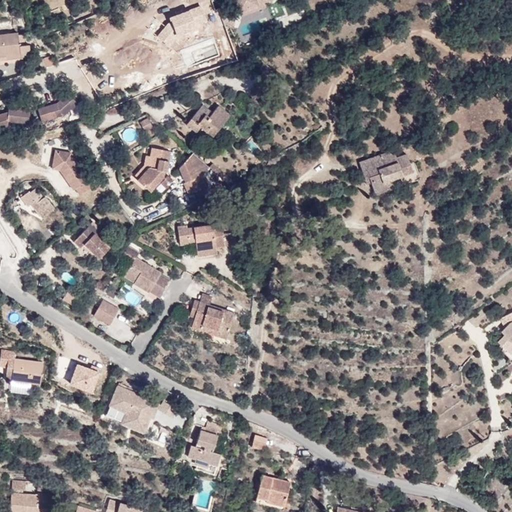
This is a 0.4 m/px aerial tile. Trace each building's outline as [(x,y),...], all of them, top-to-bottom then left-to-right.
[(265,1),(268,0),(234,0),(239,12),(240,11),(265,1)] [(267,7),(265,1),(240,11),(242,16),(267,7)] [(235,25),(228,5),(218,8),(225,28),(235,25)] [(19,46),(18,32),(0,34),(0,56),(6,55),(6,54),(20,52),(21,58),(31,57),(29,45),(19,46)] [(255,65),(261,59),(257,55),(249,59),(255,65)] [(271,69),(261,59),(255,65),(254,66),(265,75),(271,69)] [(58,103),(38,109),(41,121),(65,115),(77,103),(69,93),(58,103)] [(213,112),(203,104),(199,109),(209,117),(213,112)] [(213,136),(230,116),(218,106),(213,112),(209,117),(199,109),(186,124),(196,132),(201,126),(213,136)] [(0,128),(7,126),(8,121),(29,124),(30,110),(8,109),(8,112),(0,113),(0,128)] [(146,117),(139,122),(145,132),(153,128),(146,117)] [(166,171),(170,151),(152,148),(151,156),(149,167),(139,179),(138,180),(150,191),(163,176),(164,170),(166,171)] [(93,186),(70,153),(56,150),(52,168),(60,169),(74,190),(76,188),(80,195),(93,186)] [(413,172),(406,153),(396,157),(393,150),(359,162),(365,179),(369,177),(371,183),(375,194),(385,191),(383,183),(394,179),(413,172)] [(209,166),(193,153),(179,167),(186,182),(184,182),(189,194),(207,186),(202,175),(209,166)] [(149,167),(151,156),(146,155),(145,165),(135,176),(139,179),(149,167)] [(89,162),(86,156),(81,159),(85,165),(89,162)] [(231,180),(213,163),(209,167),(228,183),(231,180)] [(173,179),(167,174),(161,182),(167,187),(170,184),(170,183),(173,179)] [(396,187),(394,179),(383,183),(385,191),(396,187)] [(55,208),(45,196),(44,198),(38,191),(32,196),(28,191),(21,197),(28,206),(36,200),(37,201),(47,214),(55,208)] [(42,218),(47,214),(37,201),(32,205),(42,218)] [(99,228),(92,221),(90,223),(97,230),(99,228)] [(112,244),(106,239),(108,237),(99,228),(97,230),(90,223),(74,241),(81,247),(84,244),(99,258),(112,244)] [(223,233),(222,225),(213,226),(213,224),(187,228),(186,225),(177,226),(179,238),(188,237),(189,243),(196,242),(197,250),(216,247),(225,246),(223,233)] [(234,245),(233,232),(223,233),(225,246),(234,245)] [(139,252),(129,246),(126,251),(125,251),(123,253),(132,257),(135,253),(138,255),(139,252)] [(217,253),(216,247),(197,250),(198,256),(217,253)] [(133,261),(135,257),(136,258),(138,255),(135,253),(132,257),(123,253),(122,256),(133,261)] [(136,258),(135,257),(133,261),(126,273),(137,279),(135,282),(134,283),(149,292),(150,291),(160,297),(165,289),(154,282),(160,274),(160,272),(136,258)] [(137,279),(126,273),(124,276),(135,282),(137,279)] [(165,289),(170,280),(160,274),(154,282),(165,289)] [(74,305),(79,297),(68,290),(63,299),(74,305)] [(210,305),(212,296),(202,292),(199,301),(210,305)] [(110,325),(119,309),(103,300),(94,315),(110,325)] [(199,301),(194,300),(191,309),(196,311),(194,318),(191,327),(200,330),(202,324),(218,329),(216,335),(226,338),(234,312),(210,305),(199,301)] [(453,319),(454,317),(450,312),(447,314),(445,316),(447,320),(450,321),(453,319)] [(511,313),(508,315),(511,323),(511,324),(511,325),(511,326),(509,330),(507,328),(504,332),(507,335),(500,341),(511,352),(511,313)] [(511,323),(508,315),(502,318),(507,328),(509,330),(511,326),(511,325),(511,324),(511,323)] [(216,335),(218,329),(202,324),(200,330),(216,335)] [(40,384),(43,362),(14,358),(15,352),(1,349),(0,358),(0,365),(7,367),(6,374),(12,374),(12,379),(12,381),(40,384)] [(90,369),(91,365),(78,361),(77,364),(90,369)] [(99,368),(91,365),(90,369),(77,364),(70,383),(91,391),(99,368)] [(157,408),(159,403),(118,386),(106,415),(146,433),(157,408)] [(172,414),(177,403),(164,398),(161,404),(159,403),(157,408),(172,414)] [(212,452),(218,434),(216,434),(217,431),(220,432),(222,425),(207,420),(205,427),(202,426),(195,446),(191,445),(188,456),(195,459),(194,463),(207,467),(209,463),(217,465),(220,454),(212,452)] [(264,450),(268,438),(255,434),(251,447),(264,450)] [(286,497),(290,482),(262,475),(256,497),(267,499),(266,502),(288,507),(290,498),(286,497)] [(49,511),(52,494),(37,493),(36,495),(19,494),(19,490),(25,490),(26,481),(13,480),(9,511),(24,511),(28,511),(49,511)] [(52,492),(53,484),(38,482),(37,490),(52,492)] [(136,511),(139,505),(117,498),(116,501),(108,498),(103,511),(136,511)]
